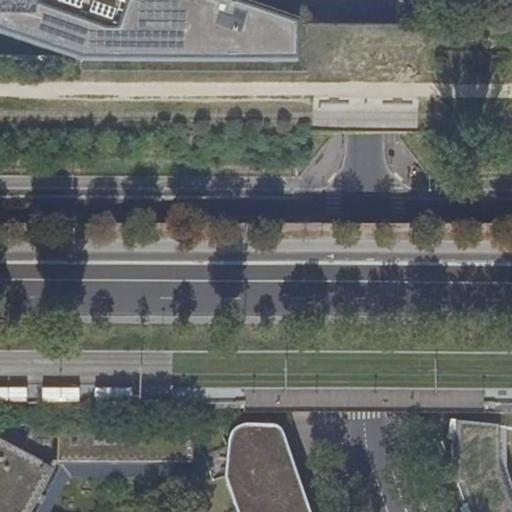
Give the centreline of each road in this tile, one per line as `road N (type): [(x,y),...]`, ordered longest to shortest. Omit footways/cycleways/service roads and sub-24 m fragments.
road 1 (primary): [(511,283),(0,280)]
road 2 (secondary): [(366,204),(0,204)]
road 3 (secondary): [(366,204),(365,427)]
road 4 (residential): [(365,0),(366,204)]
road 5 (secondary): [(511,205),(366,204)]
